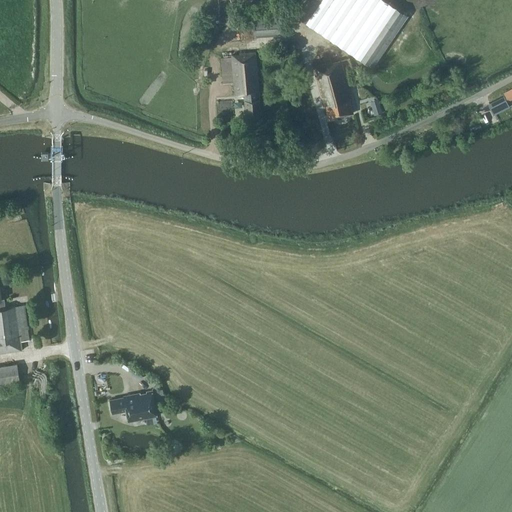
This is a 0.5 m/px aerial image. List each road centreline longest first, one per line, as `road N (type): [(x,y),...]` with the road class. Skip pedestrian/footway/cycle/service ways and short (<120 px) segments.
road 1 (unclassified): [(56,114),(241,162),(302,166),(373,146),(511,78)]
road 2 (tertiary): [(100,511),(62,269),(56,114)]
